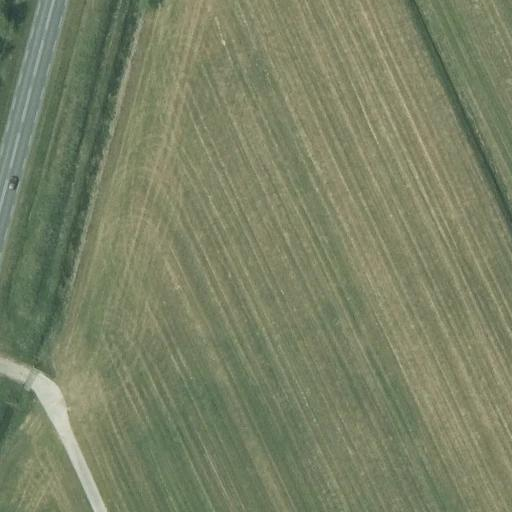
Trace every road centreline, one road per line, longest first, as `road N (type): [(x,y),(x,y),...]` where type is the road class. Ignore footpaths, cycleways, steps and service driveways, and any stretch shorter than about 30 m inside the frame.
road 1 (primary): [(0,203),(52,0)]
road 2 (track): [(0,365),(44,387),(100,511)]
